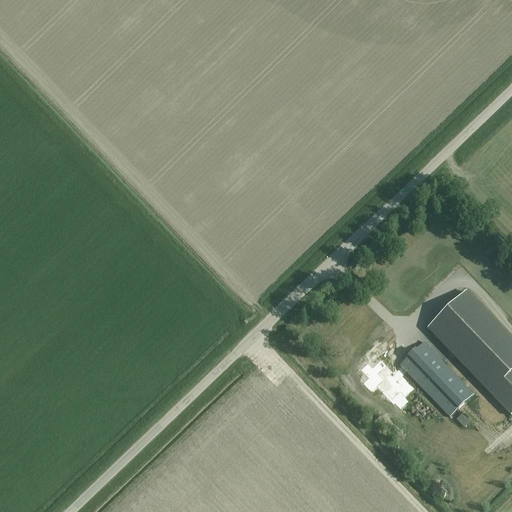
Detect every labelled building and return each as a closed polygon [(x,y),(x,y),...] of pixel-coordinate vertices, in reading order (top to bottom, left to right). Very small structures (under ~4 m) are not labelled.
[(511,341),(466,293),(427,329),(511,417),(511,415),(511,341)] [(439,366),(421,347),(400,367),(401,368),(406,373),(450,418),(473,396),(441,363),(439,366)] [(405,398),(414,390),(402,377),(406,373),(401,368),(397,372),(396,371),(392,375),(385,368),(377,375),(383,381),(377,387),(383,394),(384,392),(392,401),(401,393),(405,398)] [(276,373),(272,376),(280,383),(283,380),(276,373)] [(406,437),(399,443),(403,447),(409,441),(406,437)]
